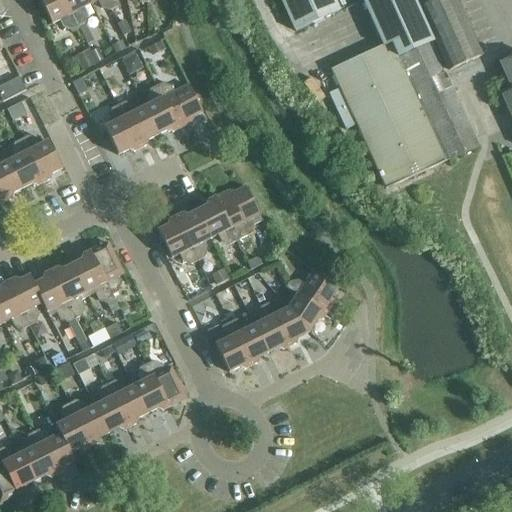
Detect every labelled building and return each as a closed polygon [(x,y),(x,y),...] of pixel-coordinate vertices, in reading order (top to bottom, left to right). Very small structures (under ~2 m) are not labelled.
[(78,28),(63,0),(38,0),(52,26),(59,22),(62,29),(71,32),(78,28)] [(63,0),(78,28),(84,25),(87,16),(84,9),(91,6),(87,0),(63,0)] [(87,0),(91,6),(97,2),(101,9),(110,12),(117,8),(113,0),(112,1),(111,0),(87,0)] [(339,13),(333,0),(280,0),(295,33),(339,13)] [(442,0),(419,10),(448,72),(481,57),(454,0),(442,0)] [(153,51),(168,50),(167,38),(152,39),(153,51)] [(360,134),(365,145),(359,148),(364,159),(370,156),(386,190),(478,148),(431,45),(402,58),(397,60),(390,44),(320,76),(349,139),(360,134)] [(511,58),(499,65),(511,92),(502,97),(511,118),(511,58)] [(0,89),(0,97),(3,104),(25,93),(19,80),(0,89)] [(162,85),(156,87),(178,131),(191,124),(193,119),(202,114),(188,87),(174,94),(171,87),(162,85)] [(150,106),(143,110),(157,137),(166,132),(172,134),(178,131),(156,87),(149,91),(147,99),(150,106)] [(16,119),(22,117),(26,129),(42,124),(33,97),(11,105),(16,119)] [(125,104),(118,107),(140,150),(146,147),(147,142),(157,137),(143,110),(137,113),(133,106),(125,104)] [(140,150),(118,107),(111,110),(108,119),(112,126),(104,130),(118,157),(128,152),(133,153),(140,150)] [(28,138),(21,141),(43,185),(49,181),(51,176),(61,171),(47,144),(40,147),(36,141),(28,138)] [(15,160),(8,164),(22,191),(31,186),(37,188),(43,185),(21,141),(14,145),(11,153),(15,160)] [(0,195),(4,204),(11,201),(12,195),(22,191),(8,164),(1,167),(0,164),(0,195)] [(228,193),(214,200),(236,243),(250,236),(253,227),(263,222),(245,188),(234,194),(228,193)] [(206,208),(197,213),(210,240),(217,237),(221,244),(229,247),(236,243),(214,200),(208,203),(206,208)] [(182,216),(175,219),(197,263),(204,259),(207,251),(203,244),(210,240),(197,213),(187,218),(182,216)] [(197,263),(175,219),(169,223),(168,228),(157,233),(171,260),(179,256),(182,263),(191,266),(197,263)] [(107,245),(89,254),(111,297),(112,297),(118,294),(121,285),(117,278),(123,276),(107,245)] [(81,262),(72,267),(88,299),(94,295),(98,302),(106,305),(114,301),(112,297),(111,297),(89,254),(83,257),(81,262)] [(247,264),(251,272),(262,266),(259,261),(255,259),(247,264)] [(57,270),(51,273),(75,321),(81,318),(84,309),(81,302),(88,299),(72,267),(62,272),(57,270)] [(43,282),(34,286),(33,287),(42,305),(42,306),(48,318),(56,315),(59,321),(68,324),(75,321),(51,273),(45,276),(43,282)] [(285,290),(292,295),(293,294),(326,316),(334,304),(333,298),(338,289),(313,273),(304,286),(298,282),(289,284),(285,290)] [(14,281),(8,284),(29,328),(36,324),(39,316),(35,309),(42,306),(42,305),(33,287),(34,286),(29,278),(19,283),(14,281)] [(184,288),(189,300),(210,290),(204,278),(184,288)] [(0,291),(0,317),(4,325),(10,321),(14,328),(23,331),(29,328),(8,284),(1,288),(0,291)] [(292,305),(288,310),(309,334),(316,323),(322,321),(326,316),(293,294),(292,295),(288,302),(292,305)] [(274,302),(267,305),(289,349),(295,345),(297,340),(309,334),(288,310),(282,314),(280,309),(278,310),(274,302)] [(261,324),(254,328),(268,355),(277,350),(283,352),(289,349),(267,305),(260,309),(258,317),(261,324)] [(230,324),(228,325),(250,368),(256,365),(258,359),(268,355),(254,328),(247,331),(244,324),(236,322),(232,313),(226,316),(230,324)] [(250,368),(228,325),(222,328),(219,337),(222,343),(215,347),(228,374),(239,369),(244,371),(250,368)] [(97,348),(115,339),(108,327),(91,336),(97,348)] [(112,345),(118,357),(134,349),(128,337),(112,345)] [(88,389),(101,383),(89,358),(76,364),(88,389)] [(153,363),(146,366),(168,409),(186,400),(170,370),(165,372),(161,366),(153,363)] [(140,385),(133,389),(147,416),(156,411),(162,413),(168,409),(146,366),(139,370),(137,378),(140,385)] [(114,382),(107,386),(129,429),(135,426),(137,420),(147,416),(133,389),(126,392),(123,385),(114,382)] [(101,405),(95,408),(108,435),(118,430),(123,432),(129,429),(107,386),(101,389),(98,398),(101,405)] [(76,402),(69,405),(91,448),(97,445),(99,440),(108,435),(95,408),(88,412),(84,405),(76,402)] [(55,428),(59,436),(60,436),(70,455),(70,454),(79,450),(85,451),(91,448),(69,405),(62,409),(59,417),(63,424),(55,428)] [(41,430),(34,433),(56,477),(62,473),(64,468),(74,463),(70,454),(70,455),(60,436),(59,436),(53,440),(50,433),(41,430)] [(28,452),(22,456),(35,483),(44,478),(50,480),(56,477),(34,433),(28,437),(25,445),(28,452)] [(3,449),(0,450),(0,461),(18,496),(24,493),(25,487),(35,483),(22,456),(15,459),(11,452),(3,449)] [(0,504),(18,496),(0,461),(0,504)]
